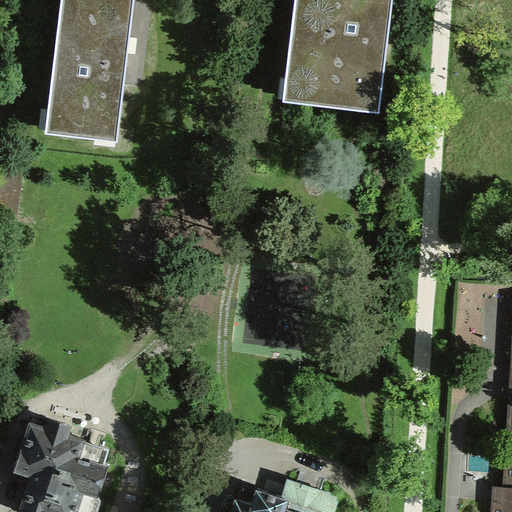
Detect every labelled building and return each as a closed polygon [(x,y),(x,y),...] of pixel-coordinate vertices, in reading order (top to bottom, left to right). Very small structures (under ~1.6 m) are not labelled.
[(63,0),(47,131),(119,140),(126,80),(135,0),(297,0),(286,97),(383,109),(396,0),(63,0)] [(0,210),(16,213),(21,172),(4,170),(0,202),(0,210)] [(104,464),(78,456),(83,438),(66,433),(68,425),(51,419),(48,427),(31,421),(22,448),(20,447),(13,467),(32,473),(21,509),(29,511),(95,511),(100,499),(95,491),(96,487),(100,488),(106,469),(102,468),(104,464)] [(497,501),(495,511),(511,511),(511,451),(510,451),(508,487),(495,486),(495,490),(497,490),(497,501)] [(231,511),(332,511),(337,499),(335,499),(336,495),(329,493),(330,491),(288,478),(282,495),(257,487),(252,503),(236,498),(231,511)]
